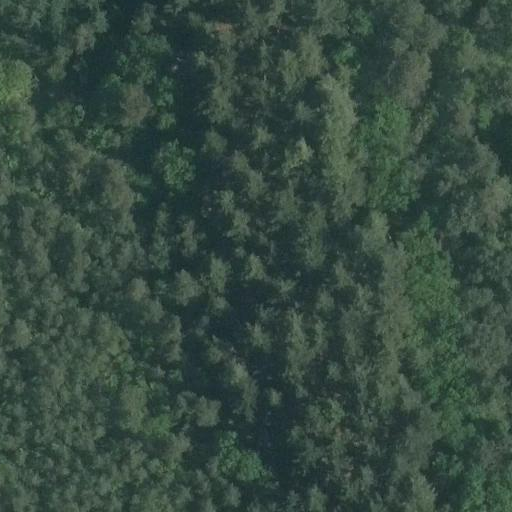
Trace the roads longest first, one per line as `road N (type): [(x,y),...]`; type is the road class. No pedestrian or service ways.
road 1 (track): [(161,0),(280,511)]
road 2 (track): [(181,90),(0,109)]
